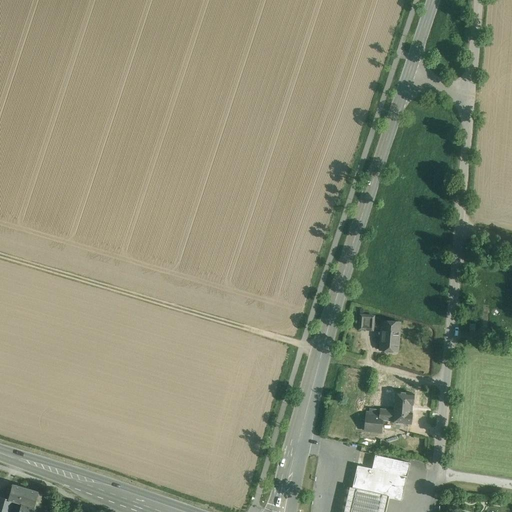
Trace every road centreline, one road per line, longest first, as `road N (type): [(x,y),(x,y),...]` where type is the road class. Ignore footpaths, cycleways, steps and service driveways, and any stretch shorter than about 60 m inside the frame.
road 1 (tertiary): [(280,511),(340,280),(408,74)]
road 2 (unclassified): [(437,472),(472,98)]
road 3 (primary): [(0,452),(168,511)]
